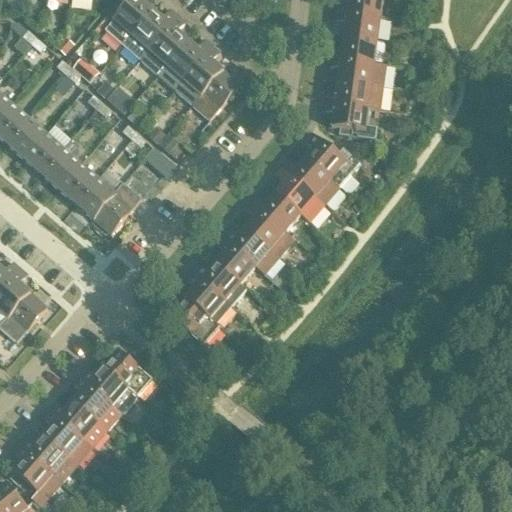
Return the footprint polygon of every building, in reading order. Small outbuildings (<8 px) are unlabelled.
[(136,0),(134,0),(114,24),(108,31),(108,37),(123,50),(154,15),(136,0)] [(383,0),(349,0),(348,7),(336,6),(335,15),(380,21),(383,0)] [(164,23),(154,15),(123,50),(141,65),(179,20),(172,14),(164,23)] [(380,21),(335,15),(334,25),(346,26),(344,39),(377,44),(380,21)] [(179,20),(141,65),(158,80),(188,44),(178,36),(186,27),(179,20)] [(32,50),(38,43),(28,35),(22,42),(32,50)] [(330,52),(329,61),(374,67),(377,44),(344,39),(342,53),(330,52)] [(67,42),(57,53),(66,60),(75,49),(67,42)] [(47,51),(38,43),(32,50),(41,58),(47,51)] [(198,53),(188,44),(158,80),(174,94),(213,50),(206,44),(198,53)] [(213,50),(174,94),(191,109),(200,99),(202,100),(223,75),(213,66),(221,56),(213,50)] [(76,56),(66,67),(72,72),(82,60),(76,56)] [(100,77),(83,61),(73,72),(90,88),(100,77)] [(374,67),(329,61),(327,71),(339,72),(338,85),(383,91),(386,69),(374,67)] [(67,80),(72,73),(63,65),(57,71),(67,80)] [(72,73),(67,80),(76,88),(82,81),(72,73)] [(200,99),(191,109),(210,125),(241,90),(223,75),(202,100),(200,99)] [(116,93),(105,85),(96,95),(107,104),(116,93)] [(383,91),(338,85),(336,98),(324,97),(323,106),(368,112),(380,114),(383,91)] [(0,97),(0,121),(12,108),(0,97)] [(97,114),(103,107),(94,100),(88,106),(97,114)] [(368,112),(323,106),(321,116),(333,117),(332,131),(340,132),(339,139),(375,144),(377,132),(366,130),(368,112)] [(103,107),(97,114),(106,123),(112,116),(103,107)] [(29,123),(12,108),(0,121),(0,142),(7,148),(29,123)] [(46,138),(29,123),(7,148),(24,163),(46,138)] [(131,145),(138,137),(129,129),(122,136),(131,145)] [(167,138),(157,130),(148,140),(158,149),(167,138)] [(147,146),(138,137),(131,145),(133,146),(140,153),(147,146)] [(337,159),(321,145),(312,137),(304,145),(313,153),(305,162),(331,185),(340,192),(361,168),(343,152),(337,159)] [(64,153),(46,138),(24,163),(42,178),(64,153)] [(170,158),(178,148),(167,139),(159,149),(170,158)] [(133,146),(126,153),(134,160),(140,153),(133,146)] [(81,168),(64,153),(42,178),(59,193),(81,168)] [(331,185),(305,162),(296,173),(287,165),(281,171),(325,209),(340,192),(331,185)] [(81,168),(59,193),(76,208),(98,183),(81,168)] [(325,209),(281,171),(275,179),(284,187),(275,197),(301,219),(310,227),(325,209)] [(115,180),(107,190),(110,193),(114,197),(119,192),(123,187),(115,180)] [(110,193),(98,183),(76,208),(93,223),(115,198),(114,197),(110,193)] [(114,197),(115,198),(93,223),(111,239),(142,204),(123,187),(119,192),(114,197)] [(301,219),(275,197),(267,207),(257,199),(251,206),(286,236),(301,219)] [(286,236),(251,206),(245,213),(254,221),(245,231),(280,261),(295,244),(286,236)] [(280,261),(245,231),(236,242),(227,234),(221,241),(255,271),(264,279),(280,261)] [(255,271),(221,241),(215,248),(224,256),(216,266),(241,288),(255,271)] [(5,276),(0,271),(0,297),(21,273),(13,266),(5,276)] [(197,268),(191,275),(232,310),(247,293),(241,288),(216,266),(206,276),(197,268)] [(27,279),(21,273),(0,297),(0,315),(7,321),(9,323),(30,297),(20,288),(27,279)] [(232,310),(191,275),(185,283),(194,291),(185,300),(211,323),(211,322),(217,327),(232,310)] [(9,323),(7,321),(0,328),(0,332),(17,347),(47,312),(30,297),(9,323)] [(211,323),(185,300),(170,319),(205,349),(221,330),(217,327),(211,322),(211,323)] [(127,394),(136,403),(153,384),(118,353),(102,371),(128,394),(127,394)] [(224,358),(218,365),(224,370),(230,363),(224,358)] [(84,373),(78,380),(121,418),(122,419),(136,403),(127,394),(128,394),(102,371),(93,381),(84,373)] [(121,418),(78,380),(72,387),(81,395),(72,405),(106,435),(121,418)] [(106,435),(72,405),(64,415),(54,408),(48,415),(91,453),(106,435)] [(91,453),(48,415),(42,422),(51,430),(42,440),(77,470),(91,453)] [(25,442),(18,449),(62,487),(77,470),(42,440),(34,450),(25,442)] [(62,487),(18,449),(12,456),(21,464),(12,475),(37,497),(32,503),(41,511),(62,487)] [(0,511),(25,511),(6,488),(0,492),(0,511)]
